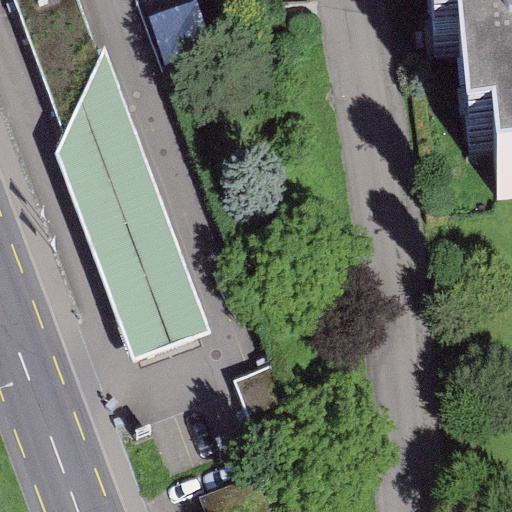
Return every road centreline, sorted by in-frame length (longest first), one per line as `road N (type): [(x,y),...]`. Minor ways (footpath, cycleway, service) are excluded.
road 1 (residential): [(359,0),(392,400),(393,511)]
road 2 (secondary): [(79,511),(0,295)]
